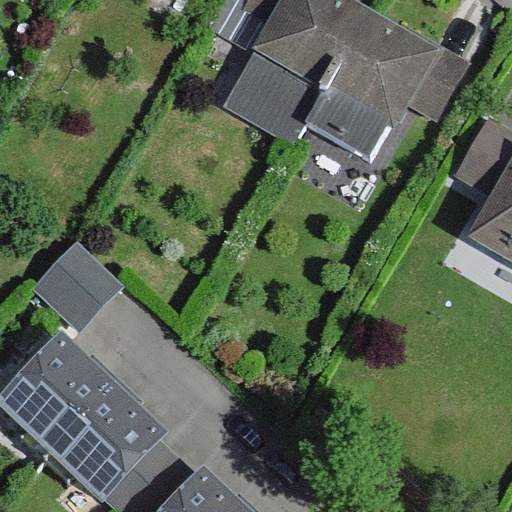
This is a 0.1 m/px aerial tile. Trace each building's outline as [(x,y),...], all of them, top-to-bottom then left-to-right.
[(397,147),(444,70),(316,0),(294,0),(256,68),(397,147)] [(511,185),(473,254),(511,275),(511,185)] [(89,330),(134,281),(86,238),(41,286),(89,330)] [(65,343),(4,410),(113,509),(174,442),(65,343)] [(238,511),(204,481),(176,511),(238,511)]
